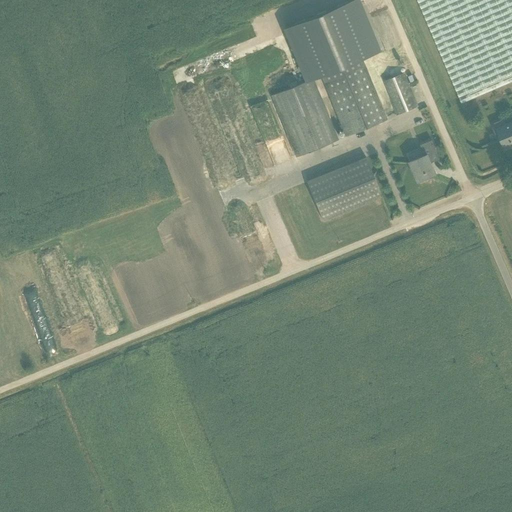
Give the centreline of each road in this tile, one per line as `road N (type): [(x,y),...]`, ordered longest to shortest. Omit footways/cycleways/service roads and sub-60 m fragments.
road 1 (unclassified): [(472,191),(0,384)]
road 2 (unclassified): [(472,191),(392,0)]
